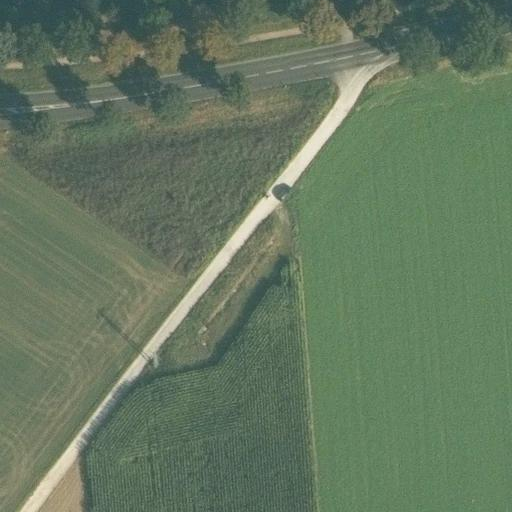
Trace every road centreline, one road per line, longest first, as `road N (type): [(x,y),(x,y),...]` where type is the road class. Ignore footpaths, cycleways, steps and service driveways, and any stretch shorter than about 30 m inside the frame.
road 1 (track): [(349,59),(342,104),(28,511)]
road 2 (secondary): [(511,21),(214,84),(0,111)]
